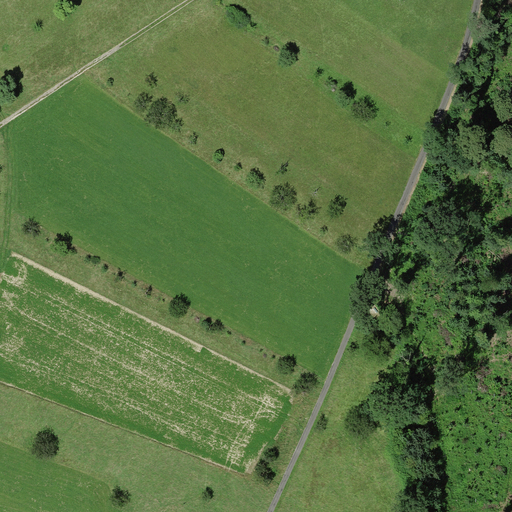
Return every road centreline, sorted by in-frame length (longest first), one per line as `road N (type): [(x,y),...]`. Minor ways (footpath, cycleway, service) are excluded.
road 1 (track): [(269,511),(428,147),(475,0)]
road 2 (track): [(188,0),(0,123)]
